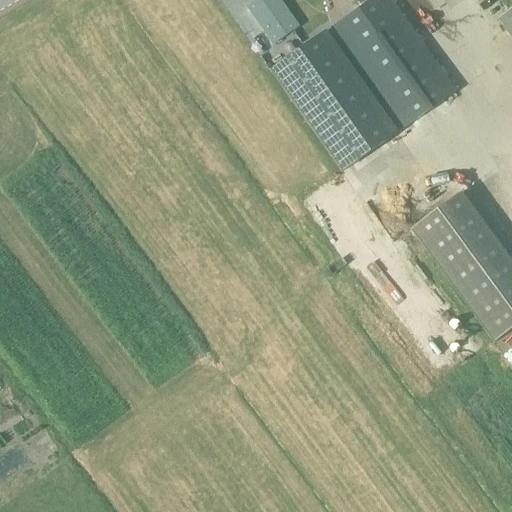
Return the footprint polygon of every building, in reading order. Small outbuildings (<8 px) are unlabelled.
[(259,0),(246,9),(259,27),(272,46),(285,37),(298,28),(285,10),(278,0),(259,0)] [(456,93),(390,0),(371,0),(329,30),(401,132),(456,93)] [(511,10),(498,21),(511,40),(511,10)] [(307,45),(270,71),(306,122),(342,173),(361,160),(380,146),(395,135),(359,84),(323,33),(307,45)] [(511,331),(511,266),(459,195),(411,231),(494,344),(511,331)]
